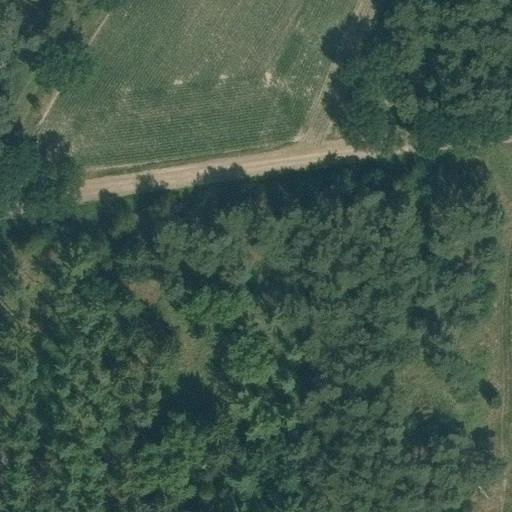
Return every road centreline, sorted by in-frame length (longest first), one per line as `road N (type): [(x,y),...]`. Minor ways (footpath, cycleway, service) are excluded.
road 1 (unclassified): [(0,202),(511,125)]
road 2 (track): [(72,0),(27,70),(0,160)]
